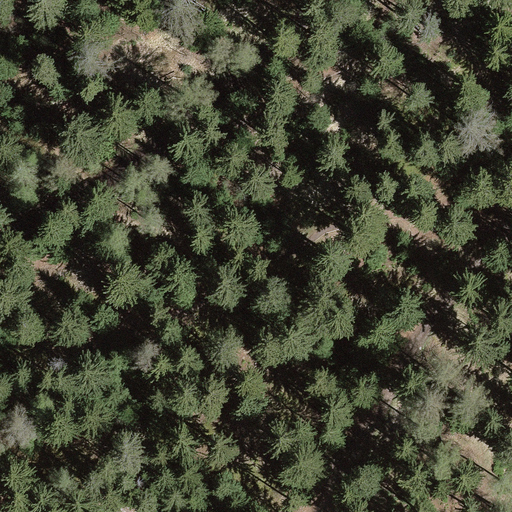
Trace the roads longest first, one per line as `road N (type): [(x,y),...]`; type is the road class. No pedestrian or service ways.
road 1 (track): [(0,236),(177,129)]
road 2 (track): [(177,129),(264,64),(318,0)]
